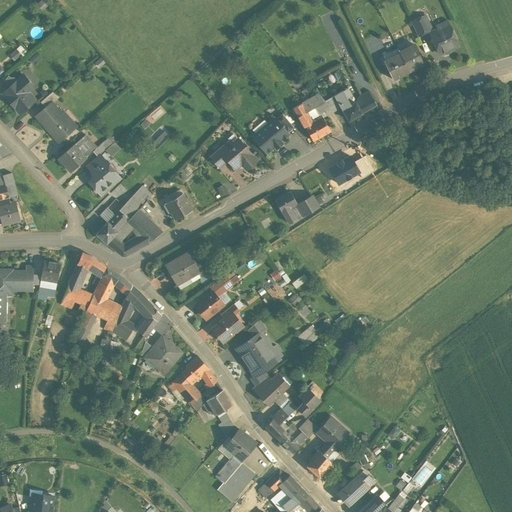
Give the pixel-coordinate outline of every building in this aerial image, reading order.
[(425,15),(411,22),(417,36),(431,30),(425,15)] [(449,29),(440,33),(439,30),(430,34),(439,54),(458,45),(447,22),(446,22),(449,29)] [(398,49),(413,42),(411,37),(396,43),(398,49)] [(20,45),(10,54),(14,60),(21,54),(23,56),(27,53),(20,45)] [(414,45),(407,49),(406,48),(399,52),(400,54),(408,72),(424,64),(414,45)] [(35,53),(29,59),(32,63),(41,56),(37,52),(35,53)] [(400,54),(384,62),(392,80),(408,72),(400,54)] [(6,75),(0,80),(0,94),(1,96),(3,94),(3,93),(10,87),(7,83),(10,80),(6,75)] [(22,76),(17,81),(14,79),(11,79),(10,80),(7,83),(10,87),(3,93),(3,94),(20,112),(34,100),(27,92),(31,89),(27,84),(28,83),(29,80),(25,76),(22,76)] [(52,92),(40,102),(46,108),(51,103),(52,103),(58,98),(52,92)] [(369,92),(360,97),(362,99),(355,103),(362,114),(376,106),(369,92)] [(345,96),(337,101),(339,105),(347,101),(345,96)] [(347,101),(339,105),(349,121),(362,114),(355,103),(350,106),(347,101)] [(46,108),(36,116),(58,142),(74,129),(52,103),(51,103),(46,108)] [(306,112),(298,117),(304,127),(305,127),(312,123),(306,112)] [(294,128),(282,114),(275,120),(287,133),(294,128)] [(312,123),(305,127),(313,141),(330,131),(322,117),(312,123)] [(275,120),(274,119),(271,119),(268,121),(268,124),(253,137),(266,153),(288,135),(287,133),(275,120)] [(157,145),(169,135),(165,131),(154,140),(157,145)] [(90,141),(85,135),(81,139),(86,145),(90,141)] [(109,136),(92,151),(92,152),(97,157),(98,155),(114,142),(109,136)] [(81,139),(58,158),(70,172),(86,158),(86,157),(92,152),(92,151),(86,145),(81,139)] [(256,160),(240,142),(234,147),(230,142),(220,150),(219,149),(219,150),(228,160),(234,168),(240,162),(246,169),(252,169),(256,166),(256,160)] [(228,160),(219,150),(209,158),(218,168),(228,160)] [(355,160),(350,153),(329,166),(338,183),(358,171),(360,170),(355,160)] [(358,171),(362,177),(375,169),(366,154),(355,160),(360,170),(358,171)] [(97,157),(87,165),(94,173),(106,164),(98,155),(97,157)] [(106,164),(94,173),(94,178),(89,182),(92,185),(92,187),(94,190),(96,190),(100,194),(119,178),(106,163),(106,164)] [(11,173),(0,175),(0,199),(9,197),(17,195),(11,173)] [(219,187),(223,194),(227,192),(223,184),(219,187)] [(150,195),(141,186),(129,200),(137,208),(150,195)] [(179,188),(165,198),(167,201),(182,192),(179,188)] [(290,191),(275,200),(279,207),(278,207),(281,212),(282,212),(282,213),(283,213),(289,224),(296,220),(303,215),(297,204),(290,191)] [(183,194),(166,204),(175,220),(192,210),(183,194)] [(317,207),(311,196),(305,199),(311,210),(317,207)] [(9,197),(0,199),(0,218),(2,225),(20,220),(15,201),(10,202),(9,197)] [(305,199),(297,204),(303,215),(312,210),(311,210),(305,199)] [(129,200),(117,212),(127,221),(142,236),(146,244),(162,233),(137,208),(129,200)] [(107,208),(99,216),(107,223),(114,215),(107,208)] [(114,215),(107,223),(117,232),(127,221),(117,212),(114,215)] [(117,232),(107,223),(96,234),(106,244),(117,232)] [(142,236),(124,247),(120,244),(115,251),(122,256),(126,256),(146,244),(142,236)] [(189,252),(166,265),(179,289),(191,282),(189,278),(200,272),(189,252)] [(95,259),(92,257),(82,253),(73,275),(82,279),(88,267),(98,274),(102,277),(106,267),(101,263),(95,259)] [(60,264),(44,261),(41,278),(57,281),(60,264)] [(12,270),(0,269),(0,295),(3,296),(4,291),(32,291),(32,267),(25,267),(25,272),(12,272),(12,270)] [(120,275),(106,267),(102,277),(97,289),(108,295),(115,280),(117,281),(120,275)] [(98,274),(93,285),(97,287),(102,277),(98,274)] [(82,279),(73,275),(70,281),(80,285),(82,279)] [(132,285),(120,275),(117,281),(124,284),(122,288),(128,293),(132,285)] [(225,275),(211,286),(216,292),(225,285),(228,288),(233,284),(225,275)] [(299,276),(292,282),(296,286),(303,281),(299,276)] [(140,293),(132,285),(128,293),(125,298),(133,306),(139,311),(146,314),(152,306),(147,300),(140,293)] [(92,296),(68,286),(64,297),(87,307),(92,296)] [(55,290),(39,287),(38,294),(54,297),(55,290)] [(108,295),(97,289),(93,296),(105,301),(108,295)] [(213,292),(205,298),(196,305),(203,313),(203,315),(205,318),(208,318),(210,316),(211,315),(223,305),(213,292)] [(105,301),(93,296),(86,311),(107,321),(115,305),(105,301)] [(117,315),(115,325),(115,326),(130,335),(134,327),(125,322),(133,306),(125,298),(121,308),(117,315)] [(234,304),(220,315),(224,319),(230,315),(230,316),(238,310),(234,304)] [(115,305),(107,321),(115,325),(117,315),(121,308),(115,305)] [(161,316),(152,306),(146,314),(150,317),(140,331),(147,336),(161,316)] [(224,319),(212,329),(222,342),(240,328),(230,316),(230,315),(224,319)] [(259,320),(248,329),(253,337),(255,336),(255,337),(265,330),(259,320)] [(315,323),(298,336),(307,346),(323,333),(315,323)] [(255,337),(255,336),(253,337),(239,347),(251,365),(248,366),(254,376),(255,376),(263,370),(276,361),(270,352),(267,354),(263,348),(255,337)] [(111,341),(102,339),(96,365),(105,367),(109,349),(109,348),(111,341)] [(172,350),(169,347),(170,346),(161,339),(153,348),(145,358),(164,374),(182,352),(174,346),(172,350)] [(153,348),(145,342),(141,355),(145,358),(153,348)] [(118,350),(109,348),(109,349),(105,367),(114,369),(118,350)] [(198,357),(186,367),(188,369),(181,373),(191,384),(208,369),(198,357)] [(263,370),(255,376),(254,376),(250,378),(255,386),(267,377),(263,370)] [(191,384),(181,373),(172,383),(185,399),(196,391),(191,384)] [(212,376),(206,381),(208,383),(204,386),(207,390),(217,382),(212,376)] [(255,386),(253,388),(259,394),(271,381),(267,377),(255,386)] [(259,394),(258,394),(269,405),(273,401),(282,393),(288,386),(280,378),(276,382),(271,381),(259,394)] [(323,392),(314,383),(309,388),(311,389),(310,391),(319,399),(323,392)] [(310,391),(306,387),(298,395),(304,401),(297,408),(306,416),(321,401),(319,399),(310,391)] [(222,390),(207,400),(214,411),(216,415),(217,415),(224,410),(232,405),(222,390)] [(196,391),(185,399),(190,405),(201,396),(196,391)] [(282,393),(273,401),(282,410),(285,406),(290,402),(282,393)] [(297,394),(292,400),(294,402),(292,404),(296,408),(297,408),(304,401),(298,395),(297,394)] [(214,411),(207,400),(202,405),(209,414),(214,411)] [(292,404),(290,402),(285,406),(292,413),(296,408),(292,404)] [(292,413),(285,406),(282,410),(288,416),(292,413)] [(224,410),(217,415),(222,423),(229,418),(224,410)] [(272,419),(265,427),(271,433),(278,426),(288,416),(282,410),(276,416),(272,419)] [(298,416),(291,422),(296,427),(295,428),(296,430),(298,428),(304,422),(298,416)] [(330,417),(317,432),(327,442),(319,451),(325,457),(347,433),(330,417)] [(222,423),(218,425),(226,437),(234,426),(229,418),(222,423)] [(304,422),(298,428),(307,437),(308,438),(317,428),(307,419),(304,422)] [(234,426),(226,437),(230,441),(239,430),(234,426)] [(278,426),(271,433),(276,438),(283,430),(278,426)] [(289,437),(283,430),(276,438),(282,444),(293,453),(299,445),(300,445),(307,437),(298,428),(296,430),(289,437)] [(255,444),(239,430),(230,441),(225,447),(242,461),(248,454),(247,454),(255,444)] [(313,458),(307,466),(319,477),(332,462),(325,457),(319,451),(313,458)] [(254,474),(233,456),(225,466),(216,477),(224,483),(218,490),(232,501),(254,474)] [(19,466),(15,472),(21,475),(25,470),(19,466)] [(282,468),(259,490),(265,497),(272,489),(280,485),(282,483),(290,476),(282,468)] [(358,475),(337,494),(348,505),(373,482),(367,475),(362,480),(358,475)] [(290,476),(282,483),(286,487),(288,485),(290,487),(295,482),(290,476)] [(308,496),(295,482),(290,487),(288,485),(286,487),(297,499),(300,502),(308,496)] [(406,493),(412,486),(409,483),(402,490),(406,493)] [(108,497),(124,511),(135,511),(143,505),(120,484),(108,497)] [(286,487),(272,500),(281,511),(289,511),(300,502),(297,499),(286,487)] [(51,511),(53,496),(42,495),(41,498),(32,497),(30,511),(51,511)] [(377,495),(359,511),(376,511),(379,510),(378,509),(384,503),(377,495)] [(316,504),(308,496),(300,502),(302,505),(307,510),(310,510),(316,504)] [(397,496),(387,508),(392,511),(393,511),(403,500),(402,499),(398,496),(397,496)] [(289,511),(293,511),(302,505),(300,502),(289,511)] [(429,502),(421,511),(430,511),(435,506),(429,502)] [(415,503),(411,508),(417,511),(421,507),(415,503)]
